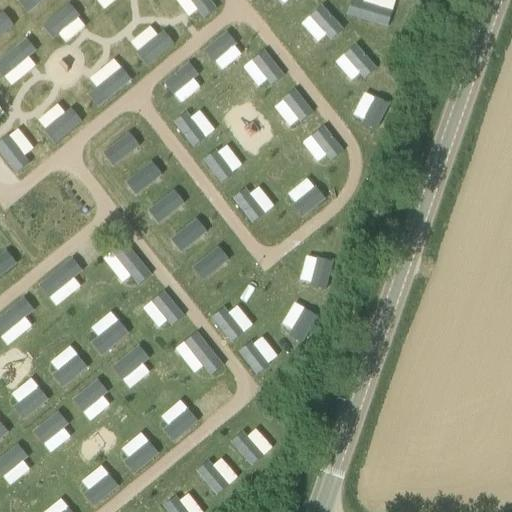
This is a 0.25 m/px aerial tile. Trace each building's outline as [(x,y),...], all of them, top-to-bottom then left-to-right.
[(22,0),(18,4),(28,16),(46,0),(22,0)] [(207,0),(188,0),(203,20),(215,11),(207,0)] [(392,12),(398,0),(383,0),(380,6),(392,12)] [(350,2),(345,17),(387,30),(391,14),(350,2)] [(68,6),(41,29),(52,41),(79,18),(68,6)] [(342,32),(321,8),(309,19),(330,42),(342,32)] [(1,14),(0,15),(0,35),(11,26),(1,14)] [(149,16),(129,30),(141,47),(161,32),(149,16)] [(162,33),(135,55),(146,68),(173,46),(162,33)] [(235,46),(225,34),(203,52),(212,64),(235,46)] [(112,36),(94,52),(108,69),(126,53),(112,36)] [(68,67),(82,61),(73,40),(59,46),(68,67)] [(26,41),(0,62),(0,77),(3,81),(36,54),(26,41)] [(225,74),(249,58),(242,48),(218,64),(225,74)] [(376,71),(355,48),(343,58),(364,82),(376,71)] [(283,79),(263,53),(251,63),(271,88),(283,79)] [(40,64),(28,74),(49,99),(61,89),(40,64)] [(86,64),(62,78),(72,94),(96,81),(86,64)] [(172,97),(197,77),(188,65),(163,85),(172,97)] [(120,70),(87,97),(97,109),(130,82),(120,70)] [(248,77),(237,83),(252,107),(263,101),(248,77)] [(312,115),(294,92),(281,102),(299,125),(312,115)] [(373,99),(360,125),(374,133),(387,106),(373,99)] [(69,111),(43,133),(53,146),(79,124),(69,111)] [(204,140),(185,115),(173,124),(192,149),(204,140)] [(341,152),(322,128),(309,138),(329,163),(341,152)] [(223,158),(245,142),(236,131),(214,147),(223,158)] [(128,136),(103,155),(113,168),(138,149),(128,136)] [(28,164),(7,137),(0,142),(0,154),(16,174),(28,164)] [(215,154),(202,163),(220,186),(232,176),(215,154)] [(151,164),(125,184),(135,197),(161,177),(151,164)] [(291,208),(301,220),(324,202),(314,189),(291,208)] [(243,190),(231,200),(251,224),(263,215),(243,190)] [(173,193),(148,213),(157,226),(183,206),(173,193)] [(272,216),(276,225),(292,218),(287,209),(272,216)] [(195,222),(170,242),(180,255),(206,235),(195,222)] [(140,288),(153,278),(127,246),(115,256),(140,288)] [(217,249),(192,269),(203,282),(228,262),(217,249)] [(5,253),(0,257),(0,278),(15,266),(5,253)] [(315,260),(308,288),(323,292),(330,264),(315,260)] [(71,261),(38,287),(49,300),(81,273),(71,261)] [(220,309),(245,290),(236,279),(211,298),(220,309)] [(282,287),(294,304),(303,298),(291,280),(282,287)] [(234,303),(248,316),(260,303),(247,290),(234,303)] [(163,293),(151,303),(171,327),(183,317),(163,293)] [(22,301),(0,318),(0,339),(0,340),(33,313),(22,301)] [(257,331),(283,313),(275,302),(249,319),(257,331)] [(223,310),(211,320),(230,344),(242,335),(223,310)] [(302,310),(286,337),(300,345),(316,318),(302,310)] [(117,323),(91,345),(102,358),(128,336),(117,323)] [(209,377),(222,367),(196,335),(183,345),(209,377)] [(249,344),(237,353),(255,376),(267,367),(249,344)] [(137,348),(111,370),(122,383),(148,361),(137,348)] [(76,358),(52,377),(63,390),(86,371),(76,358)] [(164,377),(147,388),(158,405),(175,394),(164,377)] [(96,382),(72,402),(83,415),(107,395),(96,382)] [(39,390),(15,410),(25,422),(49,403),(39,390)] [(186,412),(162,432),(173,444),(196,424),(186,412)] [(57,414),(33,434),(43,447),(67,427),(57,414)] [(0,442),(9,435),(0,424),(0,442)] [(261,460),(241,436),(228,447),(249,470),(261,460)] [(149,444),(126,464),(136,476),(159,456),(149,444)] [(17,447),(0,460),(0,475),(3,479),(27,460),(17,447)] [(227,487),(207,463),(195,473),(215,497),(227,487)] [(107,477),(84,497),(93,509),(117,489),(107,477)] [(185,511),(170,494),(158,504),(164,511),(185,511)]
